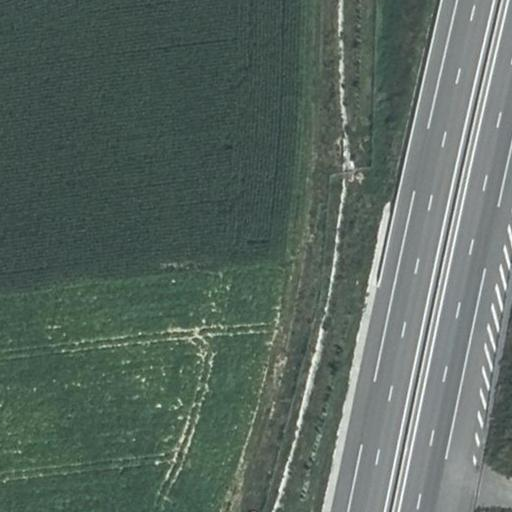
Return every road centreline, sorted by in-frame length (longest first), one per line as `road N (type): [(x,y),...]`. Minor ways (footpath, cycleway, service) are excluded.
road 1 (motorway): [(468,0),(362,511)]
road 2 (track): [(313,0),(300,266),(231,511)]
road 3 (motorway): [(410,511),(511,38)]
